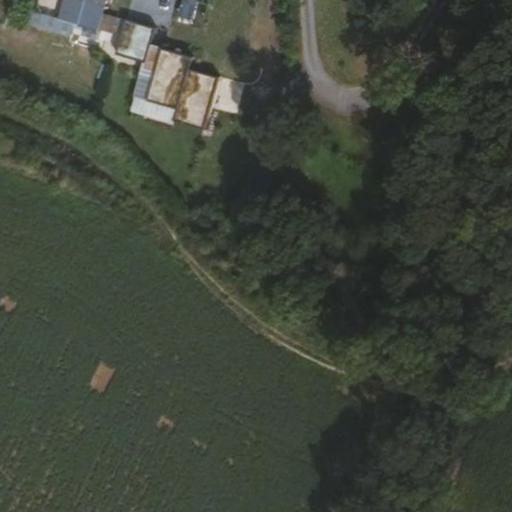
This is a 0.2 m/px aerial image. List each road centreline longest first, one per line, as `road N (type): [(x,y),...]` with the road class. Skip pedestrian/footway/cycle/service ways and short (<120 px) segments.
road 1 (track): [(0,107),(115,172),(244,312),(322,360),(419,383),(472,372),(511,346)]
road 2 (unclassified): [(437,0),(389,81),(354,99),(331,94),(314,68),(305,0)]
